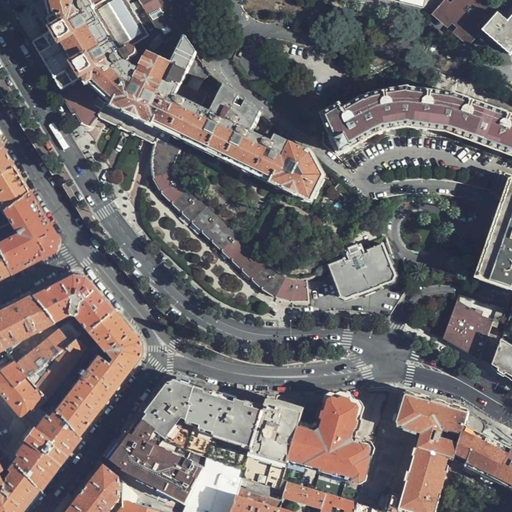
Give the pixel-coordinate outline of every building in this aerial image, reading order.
[(316,162),(314,155),(313,155),(275,137),(273,143),(252,133),(261,114),(246,102),(241,114),(234,110),(239,97),(225,85),(211,113),(177,96),(197,55),(186,39),(184,38),(182,45),(178,43),(173,37),(165,43),(136,0),(10,0),(11,0),(13,0),(47,0),(53,21),(51,22),(55,31),(48,34),(29,6),(25,4),(21,5),(19,6),(17,9),(16,11),(17,19),(18,22),(25,32),(75,115),(77,114),(82,122),(82,124),(92,129),(98,119),(101,117),(102,118),(107,121),(119,127),(119,128),(120,128),(122,129),(123,128),(133,133),(134,134),(134,135),(136,135),(137,135),(148,141),(153,143),(156,143),(155,149),(153,158),(153,177),(153,178),(157,185),(161,193),(167,199),(181,214),(262,290),(275,298),(292,302),(308,303),(307,280),(295,281),(286,279),(276,273),(267,265),(259,256),(256,255),(247,245),(241,238),(208,207),(180,180),(176,172),(175,169),(176,162),(181,150),(167,144),(171,134),(311,205),(324,178),(316,162)] [(438,18),(469,47),(483,31),(478,27),(487,17),(491,22),(497,14),(499,12),(486,0),(461,0),(455,7),(451,2),(438,18)] [(491,22),(483,31),(509,55),(511,51),(511,16),(507,23),(497,14),(491,22)] [(210,47),(205,40),(200,44),(205,50),(210,47)] [(201,85),(184,81),(180,97),(197,102),(201,85)] [(508,117),(473,104),(471,108),(469,108),(470,103),(454,97),(431,93),(431,98),(428,98),(428,93),(409,91),(409,89),(386,93),(387,98),(384,98),(384,93),(370,96),(364,100),(363,99),(345,109),(347,114),(345,115),(340,106),(322,116),(340,155),(383,131),(407,128),(419,129),(449,133),(492,150),(511,157),(511,118),(510,118),(509,122),(506,121),(508,117)] [(0,172),(11,166),(6,158),(0,147),(0,172)] [(0,205),(1,208),(27,192),(18,177),(11,166),(0,172),(0,205)] [(493,235),(488,248),(504,253),(494,284),(511,289),(511,182),(493,235)] [(0,209),(0,257),(8,273),(26,264),(52,251),(55,238),(38,211),(27,192),(1,208),(0,209)] [(396,277),(383,245),(366,251),(367,254),(364,256),(360,247),(358,248),(357,246),(348,250),(348,251),(346,253),(349,261),(345,263),(344,260),(329,267),(338,292),(340,298),(346,301),(357,296),(358,297),(381,288),(381,287),(394,282),(396,277)] [(488,248),(488,249),(483,260),(477,278),(494,284),(504,253),(488,248)] [(0,277),(8,273),(0,257),(0,277)] [(85,331),(111,310),(96,292),(84,277),(71,274),(50,285),(30,295),(53,322),(70,312),(85,331)] [(0,346),(1,348),(53,322),(30,295),(12,305),(0,310),(0,346)] [(443,340),(478,361),(497,309),(460,297),(445,336),(443,340)] [(501,343),(507,323),(502,322),(506,311),(497,309),(478,361),(491,368),(501,343)] [(55,409),(77,436),(86,425),(101,405),(123,377),(140,355),(140,343),(125,327),(111,310),(85,331),(79,336),(71,343),(28,378),(46,399),(92,339),(101,350),(55,409)] [(68,322),(59,329),(71,343),(79,336),(68,322)] [(59,329),(16,364),(28,378),(71,343),(59,329)] [(511,348),(501,343),(491,368),(511,381),(511,348)] [(28,378),(16,364),(0,381),(0,392),(19,415),(26,416),(46,399),(28,378)] [(130,433),(183,461),(186,450),(244,468),(263,411),(244,405),(202,393),(204,390),(176,381),(168,383),(153,403),(130,433)] [(287,480),(325,492),(358,503),(379,423),(368,421),(371,412),(366,402),(357,395),(353,393),(345,392),(326,395),(325,399),(328,400),(320,429),(317,432),(301,427),(287,480)] [(421,434),(417,447),(450,459),(455,460),(457,456),(464,428),(469,414),(439,404),(408,394),(404,395),(396,422),(395,426),(421,434)] [(244,468),(239,484),(239,486),(281,500),(283,494),(287,480),(301,427),(305,415),(299,414),(276,407),(265,404),(263,411),(244,468)] [(59,460),(77,436),(55,409),(47,419),(45,417),(34,431),(32,429),(25,439),(27,441),(16,454),(18,456),(12,462),(37,489),(59,460)] [(469,414),(464,428),(481,436),(484,432),(484,430),(484,428),(480,422),(472,416),(469,414)] [(464,428),(457,456),(459,457),(467,460),(465,465),(480,472),(483,479),(494,483),(498,480),(511,487),(511,451),(499,445),(481,436),(464,428)] [(119,447),(110,459),(187,502),(203,471),(183,461),(130,433),(119,447)] [(378,491),(373,507),(387,511),(388,511),(402,511),(403,509),(413,511),(435,511),(450,467),(449,464),(450,459),(417,447),(401,498),(378,491)] [(19,511),(26,503),(37,489),(12,462),(7,469),(9,472),(0,482),(0,511),(19,511)] [(109,511),(121,498),(125,501),(125,497),(121,494),(123,475),(104,466),(86,491),(69,511),(109,511)] [(231,511),(236,495),(237,492),(239,486),(239,484),(224,478),(215,511),(162,511),(132,504),(136,484),(126,477),(125,497),(125,501),(124,505),(118,511),(231,511)] [(287,480),(283,494),(322,506),(325,492),(287,480)] [(281,500),(239,486),(237,492),(280,505),(281,500)] [(354,511),(358,503),(325,492),(322,506),(319,511),(354,511)] [(236,495),(231,511),(278,511),(279,508),(236,495)] [(373,507),(358,503),(354,511),(387,511),(373,507)]
